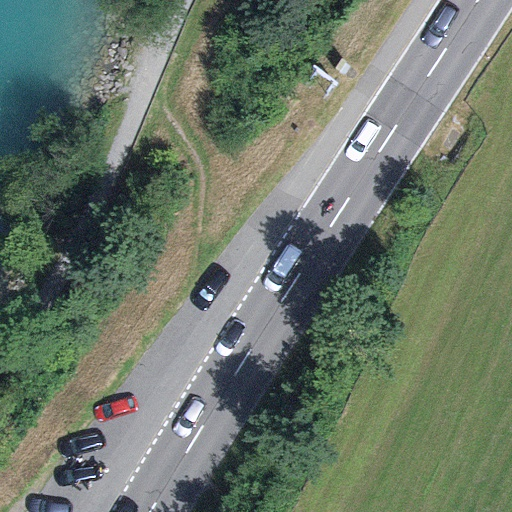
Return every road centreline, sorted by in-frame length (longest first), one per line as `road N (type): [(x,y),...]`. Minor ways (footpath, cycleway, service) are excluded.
road 1 (primary): [(152,511),(478,0)]
road 2 (trunk): [(511,388),(446,511)]
